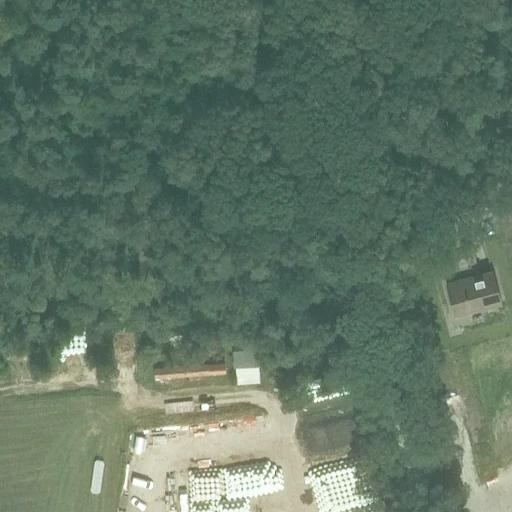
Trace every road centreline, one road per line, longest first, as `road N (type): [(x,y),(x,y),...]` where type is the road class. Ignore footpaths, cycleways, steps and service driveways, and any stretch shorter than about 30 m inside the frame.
road 1 (track): [(359,278),(422,511)]
road 2 (track): [(301,49),(359,278)]
